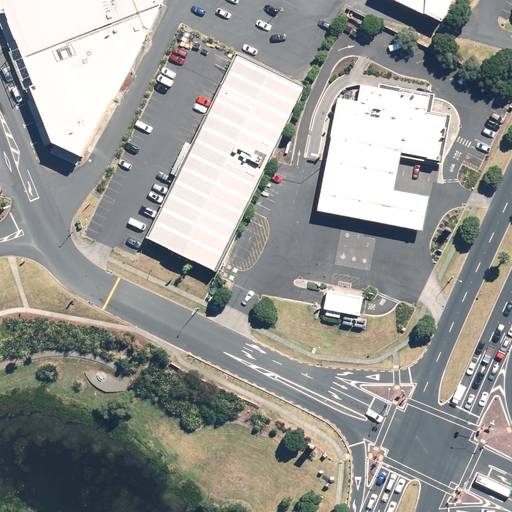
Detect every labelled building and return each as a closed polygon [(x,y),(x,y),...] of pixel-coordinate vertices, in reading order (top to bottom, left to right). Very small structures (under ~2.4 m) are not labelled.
[(0,0),(0,13),(47,148),(87,166),(165,0),(0,0)] [(395,0),(448,25),(459,0),(395,0)] [(308,89),(238,55),(149,236),(219,270),(308,89)] [(358,99),(340,96),(319,213),(425,232),(432,193),(400,187),(405,156),(406,153),(440,159),(447,118),(429,115),(432,97),(361,84),(358,99)] [(342,313),(362,316),(365,296),(329,291),(326,315),(342,317),(342,313)]
